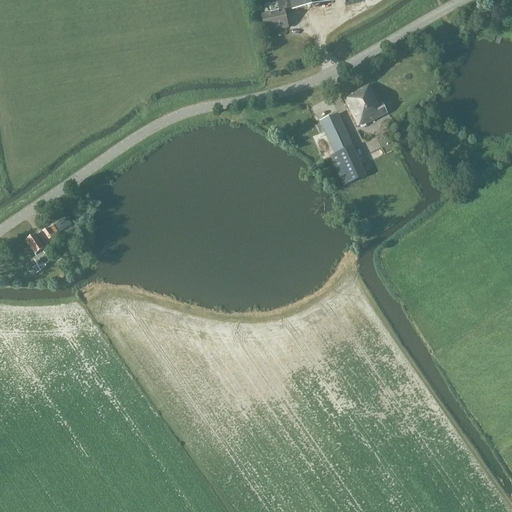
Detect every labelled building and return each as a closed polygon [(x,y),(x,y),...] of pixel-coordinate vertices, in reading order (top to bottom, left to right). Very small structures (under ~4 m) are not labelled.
[(332,0),(275,0),(279,12),(284,11),(284,12),(333,2),(332,0)] [(279,12),(261,16),(265,34),(289,29),(284,12),(284,11),(279,12)] [(383,112),(388,110),(383,100),(378,103),(368,85),(343,98),(358,126),(364,123),(365,125),(384,114),(383,112)] [(320,122),(334,153),(351,146),(337,115),(320,122)] [(352,145),(351,146),(334,153),(335,155),(330,157),(343,187),(366,177),(352,145)] [(60,223),(55,226),(60,233),(65,229),(60,223)] [(52,226),(36,236),(43,247),(39,250),(42,253),(36,257),(31,260),(35,265),(40,271),(46,267),(45,266),(50,263),(43,253),(41,251),(44,249),(51,246),(48,242),(58,235),(52,226)] [(43,247),(36,236),(35,235),(25,242),(36,257),(42,253),(39,250),(43,247)] [(14,255),(0,261),(0,269),(16,261),(14,255)]
